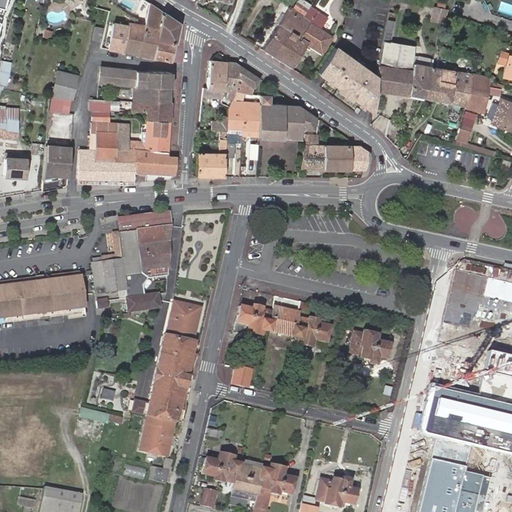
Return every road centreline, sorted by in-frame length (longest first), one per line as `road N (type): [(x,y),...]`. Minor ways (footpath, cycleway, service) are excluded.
road 1 (residential): [(196,19),(370,136),(392,179)]
road 2 (residential): [(206,384),(397,431)]
road 3 (residential): [(397,431),(443,240)]
road 4 (residential): [(247,193),(206,384)]
road 5 (residential): [(191,67),(93,57),(75,142)]
road 6 (tertiary): [(0,227),(128,200)]
road 7 (residential): [(206,384),(179,511)]
road 8 (tertiary): [(128,200),(0,211)]
road 9 (residential): [(182,195),(191,67)]
road 10 (tertiary): [(247,193),(369,197)]
road 11 (tertiary): [(511,202),(392,179)]
